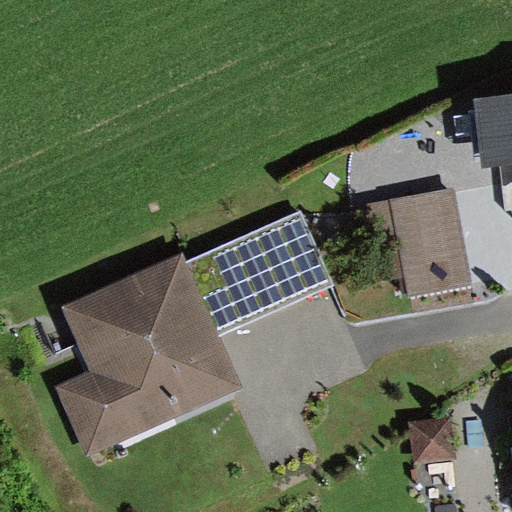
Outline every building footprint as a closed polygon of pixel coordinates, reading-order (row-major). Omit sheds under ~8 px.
[(511,115),(483,119),(488,169),(511,166),(511,115)] [(501,292),(484,201),(418,213),(435,304),(501,292)] [(306,217),(208,251),(231,318),(329,284),(306,217)] [(179,270),(73,318),(101,381),(68,396),(92,449),(232,386),(179,270)] [(511,482),(511,384),(500,386),(508,483),(511,482)] [(432,449),(434,408),(394,406),(392,447),(432,449)]
